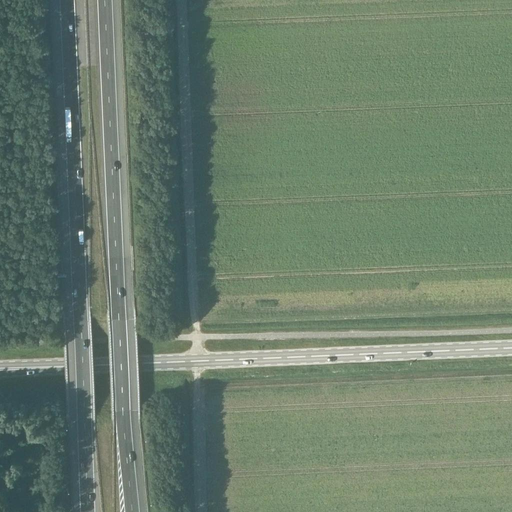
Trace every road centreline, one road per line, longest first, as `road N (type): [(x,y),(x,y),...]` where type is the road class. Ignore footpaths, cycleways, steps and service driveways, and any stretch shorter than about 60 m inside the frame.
road 1 (motorway): [(131,511),(104,0)]
road 2 (motorway): [(66,0),(87,511)]
road 3 (tertiary): [(511,348),(60,367)]
